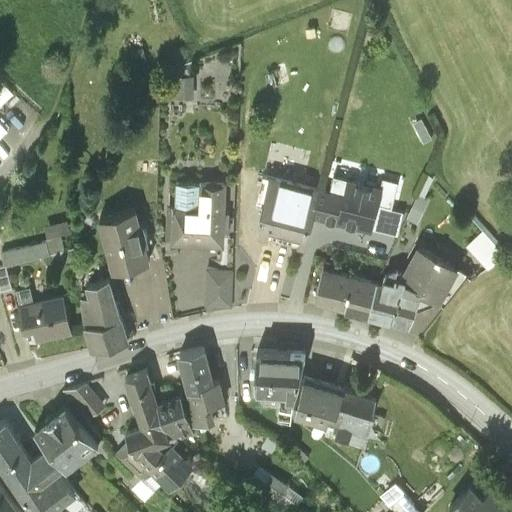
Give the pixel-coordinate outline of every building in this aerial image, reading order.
[(196,92),(196,71),(178,70),(178,91),(196,92)] [(3,71),(0,73),(0,99),(16,87),(3,71)] [(0,112),(0,133),(11,123),(0,112)] [(312,210),(317,187),(263,174),(256,199),(268,201),(261,230),(304,240),(312,210)] [(317,187),(312,210),(369,225),(378,185),(347,178),(343,193),(317,187)] [(174,237),(222,239),(224,180),(202,179),(201,205),(175,204),(174,237)] [(113,267),(149,258),(145,242),(149,242),(145,222),(140,222),(136,205),(100,214),(113,267)] [(484,224),(468,240),(490,263),(507,247),(484,224)] [(48,238),(5,248),(8,261),(51,250),(48,238)] [(384,280),(377,278),(369,310),(410,320),(415,300),(422,288),(436,295),(457,264),(420,244),(404,275),(398,273),(396,278),(385,274),(384,280)] [(9,262),(0,264),(0,273),(4,289),(16,286),(9,262)] [(233,269),(208,268),(207,303),(232,304),(233,269)] [(330,300),(369,310),(377,278),(338,268),(330,300)] [(87,322),(120,315),(108,275),(87,280),(90,292),(83,294),(87,322)] [(37,334),(72,326),(63,293),(35,300),(31,285),(18,288),(26,322),(34,320),(37,334)] [(127,339),(120,315),(87,322),(93,347),(127,339)] [(327,353),(292,344),(291,352),(290,374),(300,377),(295,392),(294,398),(301,400),(298,411),(317,416),(318,413),(340,420),(342,412),(325,407),(331,383),(319,380),(327,353)] [(213,379),(204,347),(180,353),(190,387),(214,381),(213,379)] [(291,352),(257,350),(256,386),(288,388),(287,392),(295,392),(300,377),(290,374),(291,352)] [(130,442),(119,454),(142,477),(151,467),(170,485),(191,464),(171,446),(165,451),(156,443),(170,438),(157,403),(146,368),(125,375),(143,426),(127,432),(130,442)] [(90,375),(69,387),(86,416),(106,404),(90,375)] [(214,381),(190,387),(198,420),(223,413),(221,406),(226,404),(219,378),(213,379),(214,381)] [(376,396),(331,383),(325,407),(342,412),(340,420),(336,433),(363,443),(376,396)] [(170,438),(193,429),(188,416),(190,416),(181,394),(157,403),(170,438)] [(84,455),(99,443),(66,405),(35,429),(50,446),(64,464),(67,468),(84,455)] [(0,423),(0,462),(10,477),(32,459),(6,420),(0,423)] [(32,459),(10,477),(23,496),(42,482),(40,480),(46,476),(64,464),(50,446),(32,459)] [(49,480),(46,476),(40,480),(42,482),(23,496),(33,511),(46,511),(76,489),(64,472),(49,480)] [(287,482),(273,472),(259,493),(273,502),(287,482)] [(395,479),(381,491),(395,507),(400,511),(424,511),(425,511),(395,479)] [(510,511),(511,511),(490,489),(483,496),(472,484),(450,504),(458,511),(510,511)] [(0,511),(21,511),(6,492),(0,496),(0,511)]
